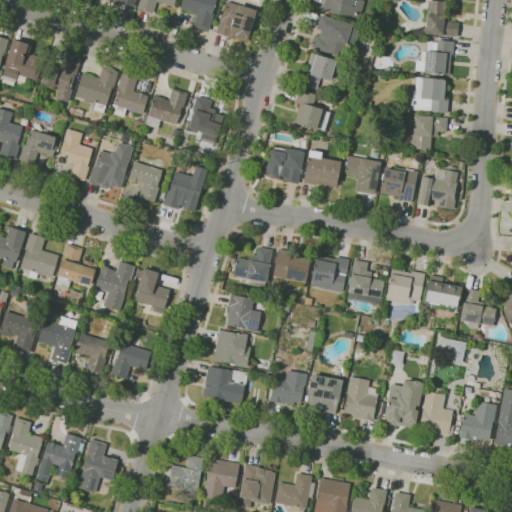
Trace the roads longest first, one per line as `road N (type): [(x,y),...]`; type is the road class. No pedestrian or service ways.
road 1 (tertiary): [(285,0),(132,511)]
road 2 (residential): [(511,482),(179,425),(0,375)]
road 3 (residential): [(261,81),(15,0)]
road 4 (residential): [(474,239),(449,244),(227,205)]
road 5 (residential): [(495,0),(474,239)]
road 6 (residential): [(207,250),(0,194)]
